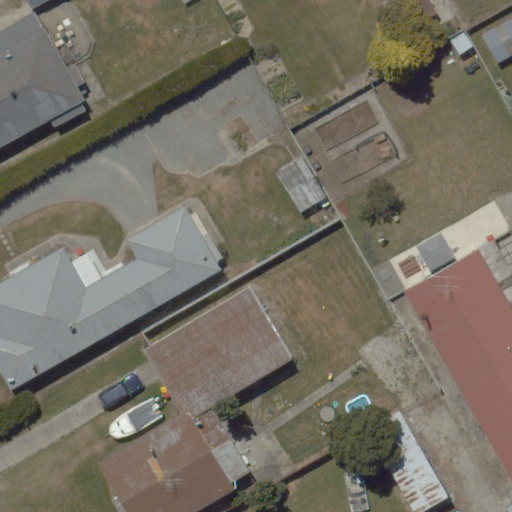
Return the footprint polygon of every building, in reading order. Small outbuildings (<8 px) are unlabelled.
[(24,0),(35,20),(73,0),(24,0)] [(39,26),(0,46),(0,168),(89,122),(39,26)] [(145,259),(114,278),(97,249),(80,260),(72,246),(0,288),(0,329),(10,347),(0,352),(0,385),(11,403),(226,274),(181,199),(128,231),(145,259)] [(511,299),(489,259),(408,305),(511,488),(511,299)] [(300,374),(253,288),(139,351),(181,426),(94,475),(114,511),(223,511),(263,490),(223,417),(300,374)] [(402,423),(369,442),(409,511),(439,511),(451,505),(402,423)]
